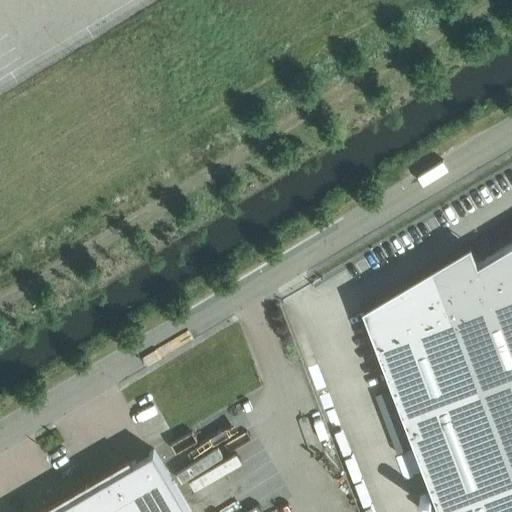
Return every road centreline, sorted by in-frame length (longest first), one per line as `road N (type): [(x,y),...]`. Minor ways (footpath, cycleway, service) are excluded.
road 1 (unclassified): [(0,437),(511,132)]
road 2 (unknown): [(396,511),(294,261)]
road 3 (unknown): [(305,511),(246,290)]
